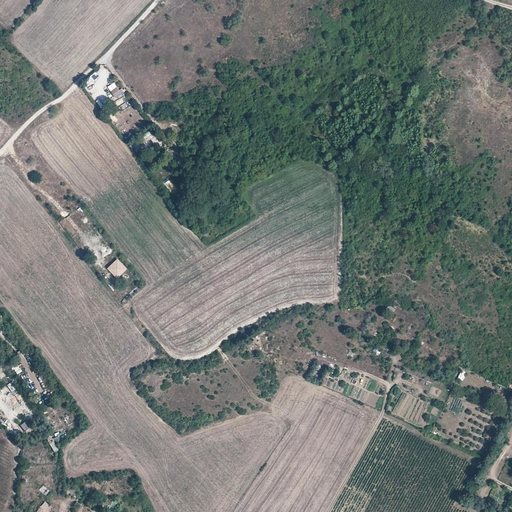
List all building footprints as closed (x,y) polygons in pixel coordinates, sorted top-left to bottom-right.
[(123,92),(121,89),(118,90),(116,87),(110,91),(115,98),(123,92)] [(148,140),(154,133),(150,130),(144,136),(148,140)] [(216,239),(224,234),(221,231),(213,236),(216,239)] [(127,269),(118,258),(107,268),(117,278),(127,269)] [(17,375),(22,372),(18,365),(13,367),(17,375)] [(7,386),(12,392),(16,388),(11,382),(7,386)] [(34,430),(31,426),(25,431),(28,435),(34,430)] [(61,434),(53,439),(57,447),(66,442),(61,434)] [(54,442),(50,444),(54,453),(59,451),(54,442)] [(42,485),(39,491),(47,496),(51,490),(42,485)] [(47,511),(51,506),(45,502),(41,507),(47,511)]
